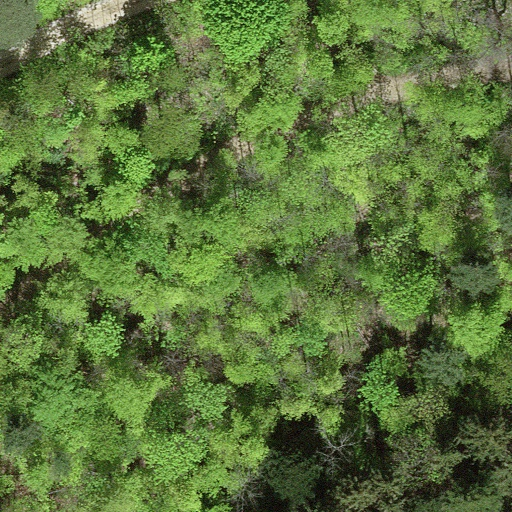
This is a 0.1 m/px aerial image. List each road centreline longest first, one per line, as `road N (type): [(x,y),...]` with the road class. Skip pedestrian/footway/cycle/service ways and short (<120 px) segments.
road 1 (track): [(511,409),(431,438),(339,485),(306,511)]
road 2 (track): [(144,0),(0,64)]
